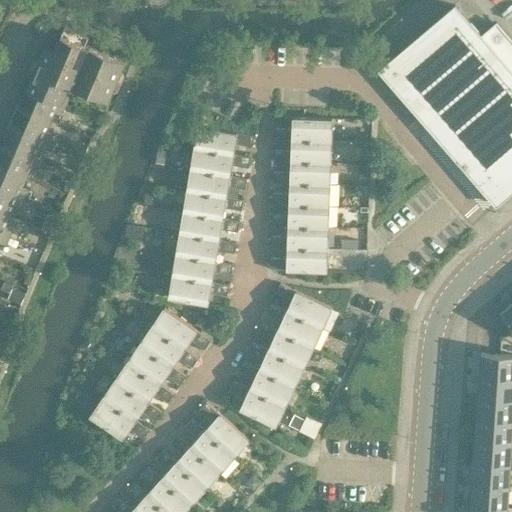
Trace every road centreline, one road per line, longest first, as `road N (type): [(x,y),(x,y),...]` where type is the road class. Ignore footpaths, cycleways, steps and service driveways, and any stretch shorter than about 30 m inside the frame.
road 1 (residential): [(91,511),(246,330),(265,109)]
road 2 (tertiary): [(419,511),(436,318),(464,276),(500,246)]
road 3 (residential): [(361,82),(500,246)]
